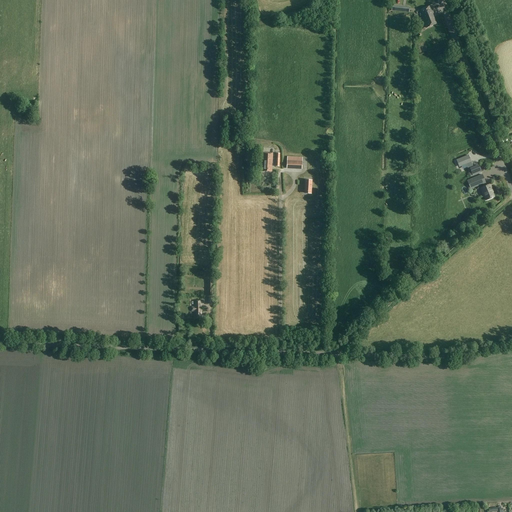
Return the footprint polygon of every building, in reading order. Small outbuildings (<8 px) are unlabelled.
[(426,28),(436,24),(433,15),(434,15),(431,6),(419,10),(426,28)] [(465,133),(456,137),(461,148),(470,144),(465,133)] [(272,164),(273,153),(263,153),(262,171),(272,172),(272,168),(271,167),(271,163),(272,164)] [(468,156),(457,160),(460,167),(461,166),(467,164),(468,167),(472,165),(468,156)] [(287,160),(287,169),(302,170),(302,161),(287,160)] [(470,169),(473,176),(481,172),(478,165),(470,169)] [(482,175),(467,181),(471,189),(485,183),(482,175)] [(311,194),(312,180),(305,180),(304,194),(311,194)] [(490,184),(480,188),(484,196),(486,201),(494,197),(492,190),(490,184)] [(201,314),(202,314),(201,301),(194,301),(194,307),(191,307),(192,311),(195,311),(195,319),(201,319),(201,314)]
